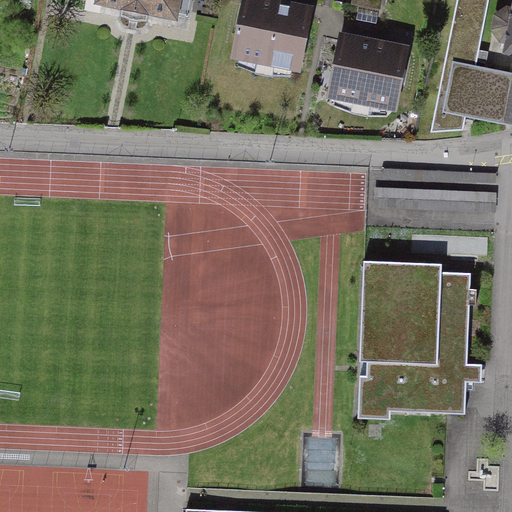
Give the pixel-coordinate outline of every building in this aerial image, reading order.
[(100,0),(122,5),(120,17),(137,22),(146,22),(149,10),(187,16),(190,0),(100,0)] [(379,9),(381,0),(355,0),(355,4),(379,9)] [(463,130),(466,113),(506,121),(511,91),(511,77),(474,70),(488,0),(456,0),(430,133),(463,130)] [(246,1),(236,53),(259,58),(256,73),(270,76),(273,61),(297,65),(307,13),(246,1)] [(511,9),(507,9),(495,16),(493,30),(500,41),(507,42),(504,53),(511,54),(511,9)] [(342,40),(332,93),(355,97),(352,113),(366,115),(369,100),(393,105),(403,52),(342,40)] [(384,168),(384,177),(495,182),(495,173),(384,168)] [(375,189),(374,206),(495,211),(496,194),(375,189)] [(359,376),(358,410),(464,414),(466,380),(458,380),(459,366),(466,366),(470,274),(441,272),(441,264),(363,261),(359,362),(367,362),(367,376),(359,376)]
